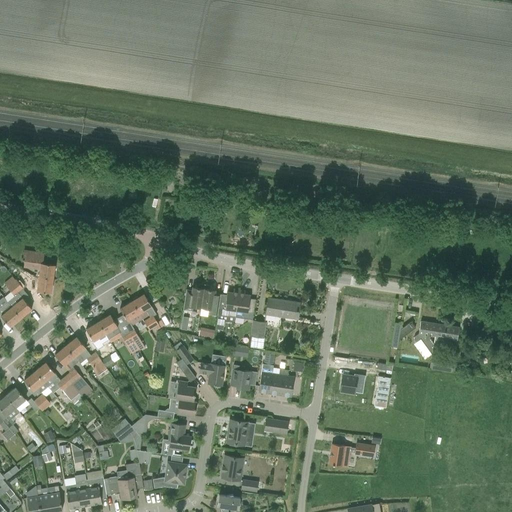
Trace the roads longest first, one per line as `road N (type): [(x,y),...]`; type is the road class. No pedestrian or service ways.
road 1 (residential): [(152,511),(177,507),(202,487),(216,407),(229,402),(315,416)]
road 2 (residential): [(0,367),(98,290),(146,264),(154,238)]
road 3 (tertiary): [(336,279),(223,261),(154,238)]
road 4 (tertiary): [(511,306),(336,279)]
road 5 (tertiary): [(154,238),(0,208)]
road 6 (residential): [(315,416),(336,279)]
